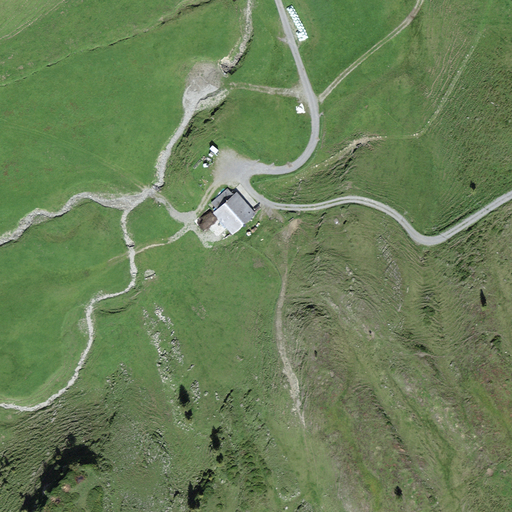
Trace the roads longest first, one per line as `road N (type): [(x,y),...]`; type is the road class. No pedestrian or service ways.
road 1 (track): [(277,0),(315,137),(295,165),(245,176),(264,201),(303,208)]
road 2 (track): [(303,208),(359,199),(393,212),(425,240),(511,194)]
road 3 (track): [(419,0),(406,22),(312,104)]
